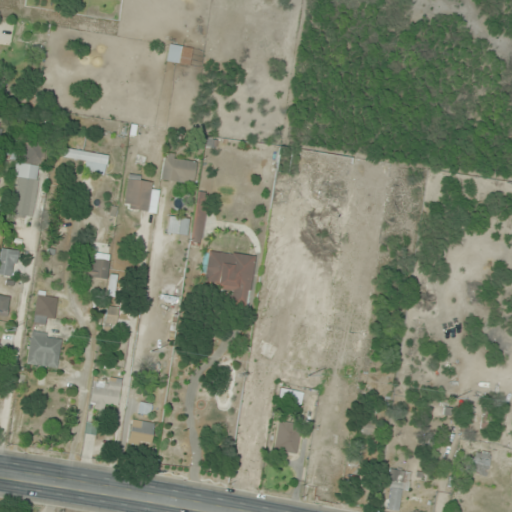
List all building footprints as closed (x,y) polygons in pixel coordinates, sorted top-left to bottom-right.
[(189,66),(192,48),(169,44),(166,62),(189,66)] [(22,164),(16,163),(11,215),(32,217),(38,165),(42,165),(44,143),(25,141),(22,164)] [(63,157),(85,161),(83,172),(104,176),(107,156),(65,148),(63,157)] [(160,180),(192,186),(196,161),(165,155),(160,180)] [(147,211),(151,178),(128,175),(123,208),(147,211)] [(191,244),(201,245),(205,194),(195,193),(191,244)] [(187,219),(167,219),(167,235),(187,235),(187,219)] [(0,276),(14,278),(16,250),(0,248),(0,276)] [(254,256),(205,250),(200,285),(230,289),(228,302),(247,304),(254,256)] [(87,278),(107,279),(108,255),(88,255),(87,278)] [(31,324),(43,327),(45,317),(53,319),(58,299),(38,294),(31,324)] [(0,316),(6,318),(8,297),(0,295),(0,316)] [(115,325),(116,308),(105,307),(104,325),(115,325)] [(26,364),(56,369),(61,336),(31,332),(26,364)] [(91,408),(118,409),(119,381),(92,380),(91,408)] [(359,422),(360,435),(376,434),(375,420),(359,422)] [(129,445),(151,445),(151,421),(129,421),(129,445)] [(272,453),(294,456),(299,426),(278,422),(272,453)] [(467,474),(486,477),(490,453),(470,451),(467,474)] [(338,473),(323,470),(320,489),(334,492),(338,473)] [(384,509),(403,511),(407,472),(389,470),(384,509)]
